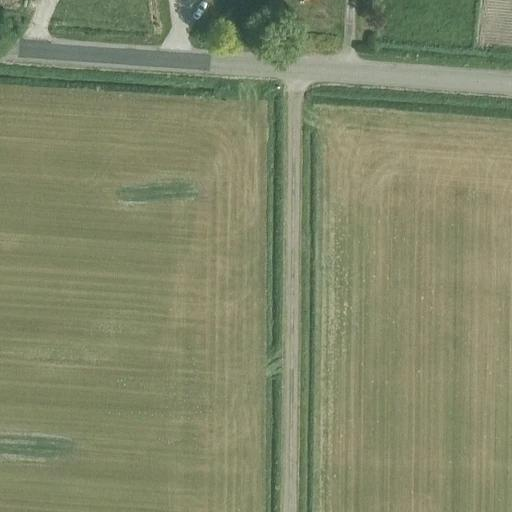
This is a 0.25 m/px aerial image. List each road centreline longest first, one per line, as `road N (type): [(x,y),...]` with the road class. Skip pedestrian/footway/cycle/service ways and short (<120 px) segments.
road 1 (residential): [(293,69),(287,511)]
road 2 (tertiary): [(293,69),(0,48)]
road 3 (tertiary): [(511,85),(293,69)]
